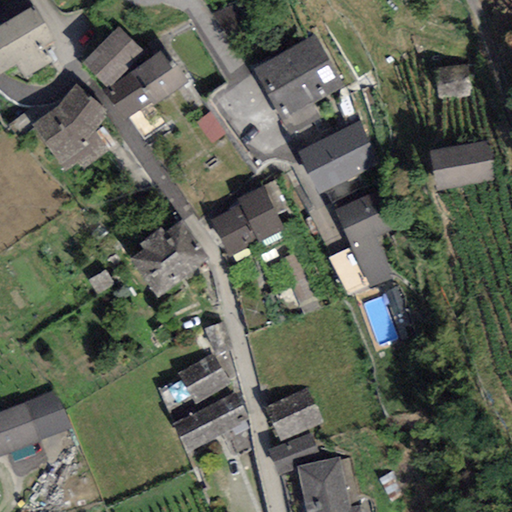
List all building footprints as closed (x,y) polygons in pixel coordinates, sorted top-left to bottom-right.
[(52,38),(31,2),(0,20),(0,69),(15,61),(24,77),(53,60),(43,43),(52,38)] [(143,50),(119,24),(83,58),(108,83),(143,50)] [(343,84),(316,34),(254,67),(281,117),(343,84)] [(184,80),(163,49),(105,88),(126,119),(184,80)] [(467,61),(433,66),(437,100),(471,96),(467,61)] [(106,109),(75,83),(58,104),(34,121),(58,159),(85,142),(106,109)] [(212,110),(200,118),(214,139),(226,131),(212,110)] [(333,136),(300,152),(319,189),(352,173),(333,136)] [(490,140),(431,148),(436,187),(495,180),(490,140)] [(379,183),(332,206),(370,284),(394,272),(377,237),(400,226),(379,183)] [(284,227),(263,184),(238,196),(241,202),(211,216),(229,253),(284,227)] [(207,254),(180,218),(132,253),(159,289),(207,254)] [(181,372),(195,400),(229,383),(215,355),(181,372)] [(308,389),(265,404),(277,438),(320,423),(308,389)] [(56,390),(0,410),(0,453),(70,428),(56,390)] [(235,393),(176,421),(188,447),(240,423),(239,420),(246,417),(235,393)] [(313,434),(280,445),(288,467),(320,456),(313,434)] [(344,456),(297,465),(305,511),(366,511),(365,504),(354,506),(344,456)]
